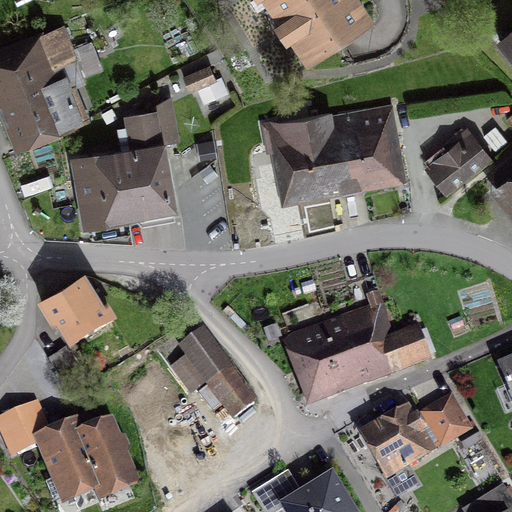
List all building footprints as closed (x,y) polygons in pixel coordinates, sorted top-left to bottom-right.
[(363,22),(348,0),(253,0),(297,65),(363,22)] [(430,0),(443,15),(459,2),(456,0),(430,0)] [(511,22),(490,41),(511,67),(511,22)] [(31,41),(0,53),(0,102),(16,143),(80,118),(64,77),(48,83),(31,41)] [(217,65),(186,76),(192,92),(205,87),(210,100),(228,93),(217,65)] [(345,183),(335,134),(332,116),(329,100),(274,110),(276,118),(263,121),(269,150),(272,149),(281,195),(345,183)] [(169,101),(151,115),(121,120),(126,152),(69,162),(81,230),(121,223),(120,218),(168,209),(157,146),(175,143),(169,101)] [(335,134),(345,183),(403,173),(391,109),(349,117),(352,131),(335,134)] [(487,163),(464,133),(420,164),(443,195),(487,163)] [(511,231),(511,172),(484,195),(511,231)] [(77,274),(31,302),(61,351),(107,323),(77,274)] [(302,370),(394,338),(387,319),(332,338),(328,325),(290,339),(302,370)] [(394,338),(302,370),(312,400),(426,360),(415,330),(394,338)] [(250,404),(198,334),(164,359),(191,394),(203,385),(228,420),(250,404)] [(511,410),(511,360),(493,369),(511,411),(511,410)] [(466,426),(448,399),(422,415),(439,443),(466,426)] [(410,468),(436,452),(408,404),(357,433),(395,499),(420,485),(410,468)] [(30,413),(3,423),(13,449),(40,439),(30,413)] [(78,437),(98,485),(105,502),(138,489),(111,423),(78,437)] [(98,485),(78,437),(73,425),(40,439),(56,477),(45,482),(54,503),(98,485)] [(474,430),(462,437),(467,446),(479,439),(474,430)] [(356,511),(332,473),(301,492),(287,471),(251,493),(262,511),(278,511),(281,511),(356,511)]
